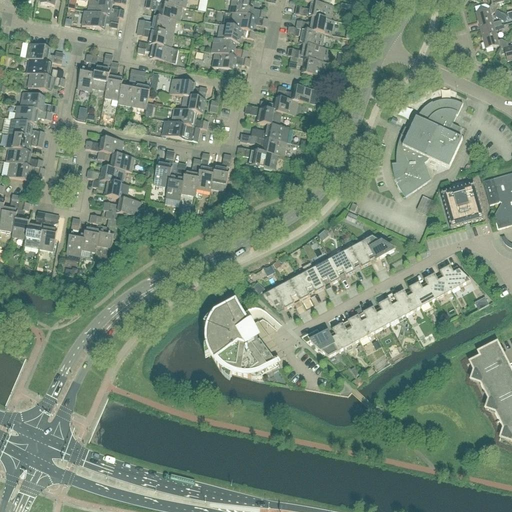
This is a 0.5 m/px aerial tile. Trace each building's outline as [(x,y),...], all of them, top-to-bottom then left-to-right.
[(42,0),(41,6),(55,8),(56,0),(42,0)] [(90,0),(88,14),(87,14),(107,18),(110,4),(90,0)] [(150,0),(150,3),(167,6),(183,9),(183,10),(186,11),(187,0),(150,0)] [(489,0),(491,5),(490,8),(496,12),(498,9),(496,5),(510,1),(509,0),(489,0)] [(229,15),(233,16),(233,15),(249,19),(249,18),(252,19),(257,20),(264,21),(266,13),(250,11),(251,5),(232,1),(229,15)] [(154,18),(157,18),(161,19),(161,20),(176,23),(180,24),(183,10),(183,9),(167,6),(150,3),(147,2),(146,10),(155,12),(154,18)] [(330,23),(330,22),(333,8),(323,6),(323,7),(313,5),(312,12),(296,9),(295,16),(307,19),(313,20),(313,19),(330,23)] [(475,14),(480,32),(493,29),(490,16),(494,15),(496,12),(490,8),(488,11),(475,14)] [(113,11),(112,18),(119,20),(123,21),(124,13),(113,11)] [(87,14),(88,14),(84,13),(81,28),(101,31),(102,25),(110,26),(110,29),(117,30),(119,20),(112,18),(107,18),(87,14)] [(233,16),(230,29),(230,30),(239,31),(239,32),(244,33),(244,32),(249,33),(252,19),(249,18),(249,19),(233,15),(233,16)] [(157,18),(154,33),(173,37),(176,23),(161,20),(161,19),(157,18)] [(324,36),(331,38),(334,23),(330,22),(330,23),(313,19),(313,20),(311,33),(324,36)] [(268,21),(264,21),(257,20),(256,27),(266,29),(268,21)] [(140,22),(138,30),(149,32),(150,25),(140,22)] [(297,23),(296,30),(305,32),(307,32),(308,25),(297,23)] [(220,27),(217,41),(217,42),(233,45),(236,46),(239,32),(239,31),(230,30),(230,29),(220,27)] [(498,47),(500,49),(504,43),(501,41),(497,42),(495,33),(504,30),(503,27),(493,29),(480,32),(485,51),(498,47)] [(302,47),(305,47),(322,50),(324,36),(311,33),(307,32),(305,32),(296,30),(289,29),(287,37),(299,39),(299,38),(304,38),(302,47)] [(149,32),(138,30),(137,37),(147,40),(149,32)] [(244,32),(244,33),(243,40),(253,42),(255,34),(249,33),(244,32)] [(154,33),(151,46),(151,47),(171,51),(171,50),(173,37),(154,33)] [(211,55),(214,56),(215,55),(246,62),(246,61),(248,54),(232,51),(233,45),(217,42),(217,41),(214,41),(211,55)] [(504,43),(500,49),(503,51),(507,63),(511,61),(511,47),(508,49),(507,44),(504,43)] [(137,55),(145,57),(146,54),(154,55),(152,62),(175,66),(178,52),(171,50),(171,51),(151,47),(151,46),(139,44),(139,45),(137,55)] [(55,58),(47,57),(48,50),(29,47),(26,61),(29,62),(29,61),(45,64),(48,64),(52,65),(52,66),(61,67),(63,56),(55,55),(55,58)] [(287,58),(290,59),(303,61),(322,64),(325,50),(322,50),(305,47),(304,56),(299,55),(299,53),(288,50),(287,57),(287,58)] [(212,69),(222,71),(232,73),(233,67),(248,70),(250,62),(246,61),(246,62),(215,55),(214,56),(212,69)] [(95,72),(94,75),(95,75),(91,91),(92,91),(106,94),(108,81),(109,81),(110,76),(110,75),(109,75),(111,65),(112,58),(105,56),(102,73),(95,72)] [(85,64),(88,65),(96,67),(98,59),(86,57),(85,64)] [(303,61),(290,59),(288,69),(296,71),(297,68),(305,69),(304,76),(323,79),(326,65),(322,64),(303,61)] [(26,76),(30,76),(46,79),(48,64),(45,64),(29,61),(29,62),(26,76)] [(96,67),(88,65),(86,74),(81,73),(77,92),(91,95),(92,91),(91,91),(95,75),(94,75),(95,72),(96,67)] [(110,75),(110,76),(117,77),(119,66),(111,65),(109,75),(110,75)] [(52,72),(51,79),(51,80),(62,82),(62,81),(63,74),(52,72)] [(129,84),(136,85),(138,74),(131,72),(129,84)] [(135,90),(132,109),(146,112),(149,93),(142,91),(145,75),(138,74),(136,85),(135,90)] [(30,76),(28,90),(47,94),(48,87),(64,89),(65,82),(62,81),(62,82),(51,80),(51,79),(46,79),(30,76)] [(104,101),(118,103),(119,103),(122,87),(123,88),(123,84),(109,81),(108,81),(106,94),(104,101)] [(169,97),(184,99),(203,103),(203,102),(205,103),(207,92),(200,91),(199,94),(191,92),(192,86),(172,82),(169,97)] [(118,107),(132,109),(135,90),(123,88),(122,87),(119,103),(118,103),(118,107)] [(297,104),(297,105),(317,108),(319,94),(294,89),(293,95),(285,94),(286,91),(278,89),(276,99),(276,100),(278,100),(278,101),(297,104)] [(22,96),(20,109),(20,110),(36,113),(39,114),(39,113),(52,116),(55,116),(57,109),(41,106),(42,99),(22,96)] [(184,99),(181,112),(194,115),(194,116),(200,117),(203,103),(184,99)] [(281,116),(295,118),(297,105),(297,104),(278,101),(275,114),(275,115),(281,116)] [(456,117),(457,118),(462,105),(458,104),(454,103),(449,102),(444,102),(441,102),(436,103),(432,105),(432,104),(429,106),(427,107),(425,109),(424,110),(422,112),(420,115),(418,117),(417,120),(415,119),(406,139),(401,137),(400,137),(401,138),(399,141),(398,145),(397,149),(396,153),(396,158),(396,162),(396,166),(391,166),(391,167),(392,170),(393,174),(394,178),(396,183),(397,186),(399,190),(400,192),(402,196),(405,199),(431,182),(423,163),(425,159),(448,170),(462,141),(456,138),(459,130),(452,126),(456,117)] [(209,114),(217,116),(219,105),(211,104),(209,114)] [(261,104),(260,111),(262,112),(270,113),(272,106),(261,104)] [(17,109),(14,123),(29,126),(33,127),(34,120),(40,121),(50,123),(52,116),(39,113),(39,114),(36,113),(20,110),(20,109),(17,109)] [(259,126),(270,128),(278,130),(279,129),(281,116),(275,115),(275,114),(270,113),(262,112),(260,111),(246,109),(245,116),(261,120),(259,126)] [(174,111),(171,125),(171,126),(191,129),(194,116),(194,115),(181,112),(174,111)] [(10,122),(8,136),(27,140),(43,143),(45,135),(34,133),(28,132),(29,126),(14,123),(10,122)] [(197,123),(196,130),(200,131),(207,133),(208,125),(197,123)] [(171,126),(171,125),(165,124),(162,138),(181,142),(182,141),(188,142),(188,143),(197,145),(200,131),(196,130),(191,129),(171,126)] [(253,131),(251,139),(286,146),(289,131),(279,129),(278,130),(270,128),(268,134),(253,131)] [(5,151),(8,151),(25,154),(26,147),(42,150),(43,143),(27,140),(8,136),(5,151)] [(266,149),(265,155),(264,156),(273,157),(273,158),(284,160),(286,146),(251,139),(241,137),(240,144),(266,149)] [(121,158),(123,144),(104,141),(102,147),(87,144),(85,152),(92,154),(99,155),(109,157),(115,158),(115,157),(121,158)] [(237,158),(247,160),(249,152),(238,150),(237,158)] [(6,165),(9,166),(9,165),(29,169),(29,168),(41,171),(43,164),(26,161),(28,155),(25,154),(8,151),(6,165)] [(165,164),(173,166),(175,155),(168,153),(165,164)] [(264,156),(265,155),(254,153),(251,168),(271,172),(273,158),(273,157),(264,156)] [(99,155),(98,162),(108,164),(109,157),(99,155)] [(210,158),(202,156),(201,163),(201,167),(208,169),(210,158)] [(112,172),(125,174),(132,175),(135,160),(121,158),(115,157),(115,158),(112,171),(112,172)] [(222,168),(230,170),(232,159),(224,157),(222,168)] [(185,177),(181,196),(182,196),(196,199),(197,192),(196,192),(199,179),(198,179),(199,172),(200,167),(201,167),(201,163),(194,162),(190,178),(185,177)] [(165,169),(157,168),(154,187),(168,190),(170,181),(173,166),(165,164),(165,169)] [(9,165),(9,166),(7,179),(26,183),(28,176),(33,177),(43,179),(45,171),(41,171),(29,168),(29,169),(9,165)] [(168,190),(166,200),(180,203),(182,196),(181,196),(185,177),(184,176),(186,168),(179,166),(176,182),(170,181),(168,190)] [(122,187),(125,174),(112,172),(112,171),(105,169),(102,183),(102,184),(109,186),(109,185),(122,187)] [(196,192),(197,192),(211,195),(211,192),(211,191),(214,175),(213,175),(199,172),(198,179),(199,179),(196,192)] [(211,191),(211,192),(225,194),(229,175),(213,172),(213,175),(214,175),(211,191)] [(93,182),(97,183),(98,183),(99,175),(88,173),(87,181),(93,182)] [(502,205),(494,219),(498,232),(511,227),(511,175),(483,184),(489,208),(498,205),(499,204),(502,205)] [(107,200),(121,203),(121,202),(127,203),(130,188),(122,187),(109,185),(109,186),(102,184),(102,183),(99,183),(98,183),(97,183),(93,182),(92,189),(98,190),(108,192),(107,200)] [(446,195),(443,196),(442,195),(442,196),(441,197),(442,197),(443,200),(442,201),(442,202),(443,201),(444,205),(443,205),(443,206),(444,205),(445,209),(444,209),(445,210),(446,209),(447,213),(445,213),(446,214),(447,214),(448,217),(447,217),(447,218),(448,218),(449,221),(448,221),(448,222),(449,222),(450,225),(449,225),(449,226),(450,226),(451,229),(450,230),(451,230),(452,231),(452,230),(455,229),(456,230),(456,229),(459,228),(460,229),(460,228),(463,227),(463,228),(464,228),(464,227),(470,225),(471,226),(472,225),(471,224),(474,223),(475,225),(475,224),(475,223),(478,222),(478,224),(479,223),(479,222),(482,221),(483,222),(483,221),(484,221),(484,220),(483,220),(482,217),(483,217),(483,216),(482,216),(481,213),(482,213),(482,212),(480,212),(479,209),(481,209),(480,208),(479,208),(478,205),(479,204),(478,204),(477,201),(478,200),(477,200),(476,196),(477,196),(476,196),(475,192),(476,192),(476,191),(475,192),(474,188),(475,188),(475,187),(474,188),(473,187),(473,188),(470,189),(469,188),(468,188),(469,189),(466,190),(465,189),(465,190),(462,191),(462,190),(461,190),(461,191),(458,192),(458,191),(457,191),(457,192),(454,193),(454,192),(453,192),(453,193),(450,194),(450,193),(449,193),(450,194),(447,195),(446,194),(445,194),(446,195)] [(20,198),(12,197),(10,208),(18,210),(18,204),(19,204),(20,198)] [(103,213),(107,214),(118,216),(139,220),(141,205),(127,203),(121,202),(121,203),(120,209),(105,206),(103,213)] [(29,205),(19,204),(18,204),(18,210),(17,215),(16,220),(13,235),(12,235),(11,240),(25,242),(26,242),(28,230),(29,230),(30,222),(23,221),(25,213),(28,213),(29,205)] [(0,232),(12,235),(13,235),(16,220),(17,215),(3,212),(2,212),(0,225),(0,224),(0,232)] [(100,229),(99,236),(100,236),(97,248),(98,248),(112,251),(118,216),(107,214),(105,221),(109,222),(107,230),(100,229)] [(24,249),(38,252),(45,216),(37,215),(35,231),(29,230),(28,230),(26,242),(25,242),(24,249)] [(45,216),(38,252),(53,254),(56,235),(50,234),(50,229),(58,226),(59,219),(45,216)] [(90,225),(100,227),(102,220),(91,217),(90,225)] [(70,233),(78,234),(80,223),(73,221),(70,233)] [(85,234),(84,240),(84,241),(82,253),(97,256),(98,248),(97,248),(100,236),(99,236),(85,234)] [(84,241),(84,240),(70,238),(66,257),(81,260),(82,253),(84,241)] [(360,245),(367,259),(372,256),(376,262),(379,260),(379,261),(394,253),(372,239),(360,245)] [(345,253),(344,253),(352,267),(357,265),(361,271),(371,265),(367,259),(360,245),(359,245),(360,246),(345,254),(345,253)] [(329,261),(329,262),(336,276),(337,276),(342,273),(345,279),(356,274),(352,267),(344,253),(344,254),(330,262),(329,261)] [(314,270),(321,284),(327,281),(330,287),(340,282),(337,276),(336,276),(329,262),(314,270)] [(439,274),(443,280),(451,294),(470,283),(459,272),(458,272),(457,269),(451,272),(449,268),(439,274)] [(299,278),(298,278),(306,292),(311,289),(315,296),(325,290),(321,284),(314,270),(313,270),(314,271),(299,278)] [(424,282),(427,289),(428,289),(435,303),(436,302),(435,302),(450,294),(450,295),(451,294),(443,280),(438,283),(434,277),(424,282)] [(283,286),(291,300),(296,298),(299,304),(310,298),(306,292),(298,278),(298,279),(284,287),(283,286)] [(409,290),(412,297),(420,311),(420,310),(435,302),(435,303),(428,289),(427,289),(422,291),(419,285),(409,290)] [(291,300),(283,286),(283,287),(263,298),(275,309),(277,312),(282,309),(284,312),(294,307),(291,300)] [(393,299),(397,305),(405,319),(405,318),(419,310),(420,311),(412,297),(407,300),(404,293),(393,299)] [(378,307),(382,313),(389,327),(390,327),(389,327),(404,319),(405,319),(397,305),(392,308),(388,301),(378,307)] [(220,372),(258,383),(291,389),(291,388),(281,370),(259,342),(257,343),(256,340),(258,339),(253,331),(251,332),(249,329),(249,328),(245,322),(241,314),(236,305),(213,317),(205,346),(220,372)] [(363,315),(366,322),(374,336),(374,335),(389,327),(389,328),(389,327),(382,313),(376,316),(373,310),(363,315)] [(347,323),(351,330),(359,344),(359,343),(374,335),(374,336),(366,322),(361,324),(358,318),(347,323)] [(332,332),(336,338),(344,352),(344,351),(358,343),(359,344),(351,330),(346,333),(342,326),(332,332)] [(279,333),(275,335),(281,344),(285,341),(279,333)] [(336,338),(331,341),(327,335),(324,337),(311,343),(311,344),(328,359),(328,360),(343,352),(344,352),(336,338)] [(503,430),(502,431),(500,439),(499,439),(499,440),(500,440),(511,443),(511,374),(511,373),(507,365),(502,355),(498,346),(497,344),(477,354),(480,358),(464,366),(465,367),(469,364),(473,373),(470,382),(479,385),(480,385),(488,402),(485,410),(484,411),(485,411),(494,414),(494,413),(503,430)]
